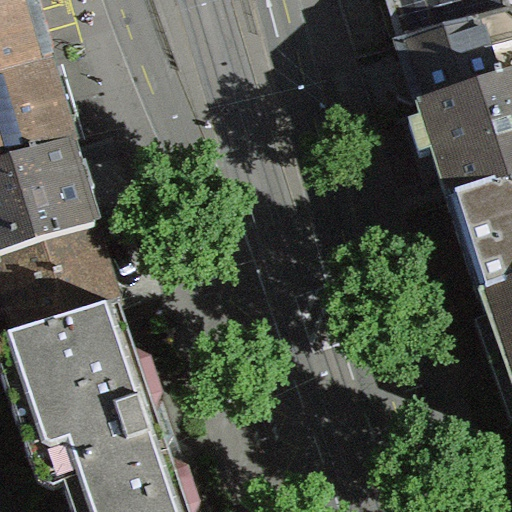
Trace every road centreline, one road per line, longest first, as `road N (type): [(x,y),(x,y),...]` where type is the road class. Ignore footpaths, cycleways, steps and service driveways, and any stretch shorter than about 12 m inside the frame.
road 1 (primary): [(133,0),(325,511)]
road 2 (primary): [(433,511),(275,0)]
